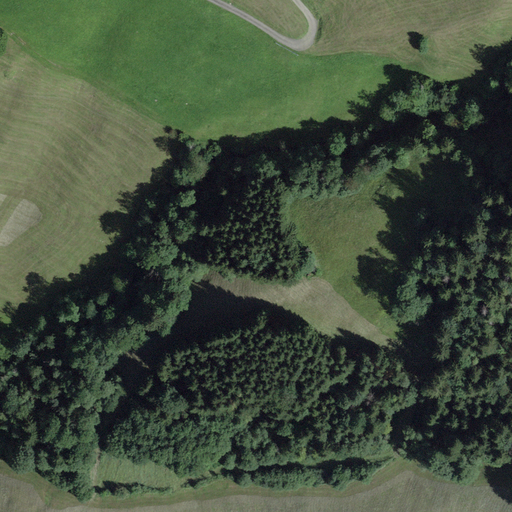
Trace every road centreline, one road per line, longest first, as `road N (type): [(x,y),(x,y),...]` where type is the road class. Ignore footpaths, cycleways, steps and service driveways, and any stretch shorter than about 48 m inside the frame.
road 1 (track): [(85,511),(103,478),(402,450),(458,500),(496,511)]
road 2 (track): [(103,478),(102,434),(173,328)]
